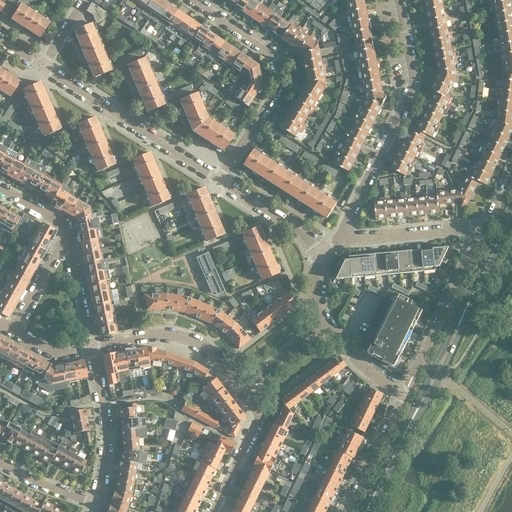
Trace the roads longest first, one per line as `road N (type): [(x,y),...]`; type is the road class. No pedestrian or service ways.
road 1 (primary): [(365,511),(511,214)]
road 2 (residential): [(340,239),(414,77),(397,0)]
road 3 (residential): [(219,179),(278,86),(272,55),(188,0)]
road 4 (residential): [(323,320),(375,378),(403,393),(346,511)]
road 5 (residential): [(219,179),(41,68)]
road 6 (residential): [(245,389),(214,354),(180,336),(90,347)]
road 7 (residential): [(95,503),(105,426),(90,347)]
road 8 (residential): [(484,228),(416,366)]
road 9 (residential): [(484,228),(340,239)]
road 10 (residential): [(211,511),(258,415),(245,389)]
road 11 (residential): [(90,347),(66,225)]
road 12 (residential): [(319,251),(219,179)]
